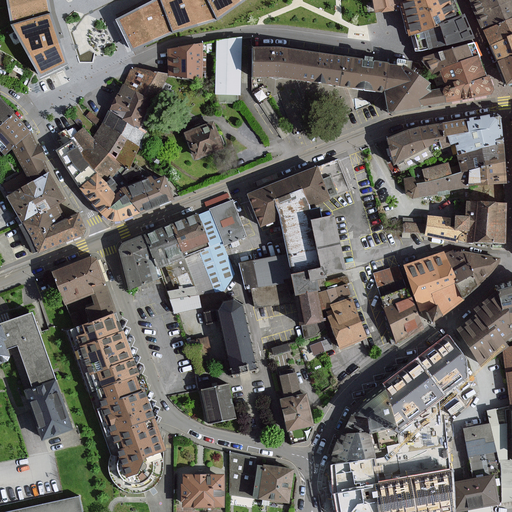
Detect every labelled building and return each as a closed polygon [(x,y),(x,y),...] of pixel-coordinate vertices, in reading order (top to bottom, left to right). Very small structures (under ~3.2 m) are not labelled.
[(8,0),(13,25),(49,15),(45,0),(8,0)] [(159,0),(154,0),(117,19),(132,50),(172,33),(159,0)] [(206,0),(159,0),(172,33),(217,20),(206,0)] [(206,0),(217,20),(245,0),(206,0)] [(373,0),(376,12),(394,10),(392,0),(373,0)] [(409,0),(406,1),(401,3),(410,34),(440,25),(439,23),(457,18),(455,12),(458,11),(458,9),(454,0),(409,0)] [(477,14),(481,23),(484,29),(511,17),(511,0),(470,0),(472,2),(477,14)] [(49,15),(13,25),(41,77),(67,64),(58,41),(49,15)] [(410,34),(416,51),(422,51),(432,48),(474,38),(463,15),(457,18),(439,23),(440,25),(410,34)] [(511,17),(484,29),(486,34),(491,44),(511,35),(511,17)] [(511,35),(491,44),(499,60),(511,55),(511,35)] [(239,92),(241,38),(219,41),(218,92),(239,92)] [(433,74),(440,71),(479,55),(476,49),(474,43),(424,57),(423,62),(433,74)] [(200,79),(202,44),(169,50),(170,74),(200,79)] [(385,62),(280,48),(254,47),(254,76),(277,76),(322,83),(360,88),(381,91),(385,92),(387,75),(389,65),(389,63),(385,62)] [(480,61),(479,55),(440,71),(447,88),(485,77),(482,67),(480,61)] [(511,55),(499,60),(508,82),(511,81),(511,55)] [(404,65),(403,67),(389,65),(387,75),(385,92),(386,98),(387,105),(389,112),(421,106),(447,102),(444,89),(431,91),(426,88),(430,83),(404,65)] [(167,76),(135,69),(132,71),(124,84),(137,91),(153,101),(167,76)] [(485,77),(447,88),(444,89),(447,102),(453,101),(491,94),(494,89),(493,88),(489,76),(485,77)] [(119,95),(109,111),(122,118),(138,128),(153,101),(137,91),(124,84),(119,95)] [(0,98),(0,124),(13,113),(0,98)] [(145,132),(138,128),(122,118),(109,111),(102,124),(138,144),(145,132)] [(0,148),(5,154),(12,147),(29,132),(13,113),(0,124),(0,148)] [(459,145),(456,146),(458,155),(503,143),(501,117),(495,114),(485,116),(465,118),(467,122),(469,132),(448,136),(451,144),(458,142),(459,145)] [(467,122),(465,118),(443,123),(448,136),(469,132),(467,122)] [(185,133),(195,158),(223,147),(213,122),(185,133)] [(426,147),(448,136),(443,123),(419,127),(409,131),(389,139),(395,163),(397,162),(402,171),(431,155),(426,147)] [(140,146),(138,144),(102,124),(94,139),(123,162),(129,167),(140,146)] [(106,183),(123,162),(94,139),(83,129),(75,136),(86,150),(82,155),(97,172),(106,183)] [(12,147),(24,169),(43,159),(46,158),(39,145),(36,146),(29,132),(12,147)] [(79,187),(97,172),(82,155),(73,140),(57,151),(79,187)] [(458,155),(463,172),(469,171),(486,166),(505,162),(503,143),(458,155)] [(50,173),(43,159),(24,169),(31,183),(50,173)] [(261,225),(281,217),(306,207),(329,198),(349,190),(337,160),(317,168),(249,195),(261,225)] [(468,186),(488,184),(506,182),(505,162),(486,166),(469,171),(468,186)] [(447,163),(423,169),(427,182),(451,175),(447,163)] [(404,179),(406,194),(413,198),(438,193),(439,196),(449,194),(449,191),(468,186),(469,171),(463,172),(451,175),(427,182),(416,184),(413,178),(404,179)] [(121,190),(115,194),(106,183),(97,172),(79,187),(82,190),(106,217),(109,219),(114,221),(118,221),(123,220),(127,218),(140,213),(121,190)] [(57,204),(65,200),(50,173),(31,183),(8,195),(22,222),(43,211),(57,204)] [(17,175),(3,183),(9,193),(22,185),(17,175)] [(154,181),(152,178),(121,190),(140,213),(145,210),(162,204),(173,200),(164,177),(154,181)] [(245,236),(232,202),(209,211),(222,245),(245,236)] [(66,220),(57,204),(43,211),(49,228),(66,220)] [(422,237),(465,243),(465,241),(501,244),(504,207),(465,204),(464,209),(471,210),(470,221),(470,223),(464,223),(464,220),(425,217),(425,225),(404,224),(403,237),(409,238),(410,234),(422,235),(422,237)] [(289,255),(293,273),(294,278),(297,295),(301,294),(317,290),(326,289),(324,278),(327,278),(326,274),(344,270),(333,216),(309,221),(306,207),(281,217),(289,255)] [(84,233),(77,214),(66,220),(49,228),(43,211),(22,222),(39,251),(59,243),(84,233)] [(222,245),(209,211),(198,215),(209,242),(198,246),(216,292),(224,289),(234,274),(222,245)] [(209,242),(198,215),(170,225),(181,253),(198,246),(209,242)] [(170,225),(144,235),(152,255),(157,267),(165,264),(183,257),(181,253),(170,225)] [(146,256),(152,255),(144,235),(124,243),(121,249),(130,288),(152,280),(146,256)] [(498,260),(494,259),(452,251),(442,255),(449,272),(464,266),(474,289),(488,275),(498,262),(498,260)] [(401,268),(410,297),(414,305),(415,305),(418,312),(424,310),(425,312),(433,309),(428,295),(452,285),(451,282),(453,281),(449,272),(442,255),(441,253),(401,268)] [(247,288),(253,287),(294,278),(293,273),(289,255),(242,264),(247,288)] [(195,289),(183,257),(165,264),(176,291),(195,289)] [(116,313),(103,281),(96,260),(90,258),(70,265),(54,271),(66,303),(92,293),(96,305),(87,309),(91,322),(113,314),(116,313)] [(394,342),(421,331),(396,266),(373,275),(377,286),(386,310),(382,311),(394,342)] [(451,282),(452,285),(459,302),(474,289),(464,266),(449,272),(453,281),(451,282)] [(257,306),(301,297),(301,294),(297,295),(294,278),(253,287),(257,306)] [(511,330),(511,329),(511,282),(492,289),(493,295),(496,311),(504,310),(507,325),(510,325),(511,330)] [(347,284),(318,295),(322,311),(333,307),(332,304),(351,297),(347,284)] [(428,325),(459,302),(452,285),(428,295),(433,309),(425,312),(423,313),(428,325)] [(175,312),(200,306),(195,289),(176,291),(170,292),(175,312)] [(322,311),(318,295),(317,290),(301,294),(301,297),(307,323),(324,320),(322,311)] [(500,345),(511,337),(511,330),(510,325),(507,325),(504,310),(496,311),(493,295),(471,311),(475,317),(455,332),(479,365),(502,348),(500,345)] [(351,297),(332,304),(333,307),(334,311),(328,313),(341,347),(366,338),(351,297)] [(222,303),(219,307),(216,312),(207,314),(209,322),(218,320),(231,377),(237,375),(243,374),(246,373),(247,373),(256,371),(242,312),(241,307),(236,304),(232,301),(227,302),(222,303)] [(6,350),(17,346),(33,388),(25,391),(43,439),(73,428),(55,380),(31,313),(0,325),(0,324),(0,364),(11,361),(6,350)] [(78,348),(120,333),(113,314),(91,322),(71,329),(78,348)] [(318,335),(325,327),(324,320),(307,323),(302,324),(305,339),(318,335)] [(88,375),(92,373),(132,359),(122,332),(120,333),(78,348),(88,375)] [(313,352),(333,347),(331,337),(311,341),(313,352)] [(189,358),(211,352),(206,338),(185,344),(189,358)] [(272,349),(274,356),(288,352),(286,345),(272,349)] [(509,405),(508,407),(511,406),(511,347),(502,350),(506,375),(504,375),(509,405)] [(137,374),(132,359),(92,373),(98,388),(104,405),(143,391),(137,374)] [(289,431),(292,444),(307,441),(313,426),(307,394),(301,396),(296,373),(281,377),(286,399),(280,400),(287,432),(289,431)] [(203,391),(209,422),(234,416),(228,385),(203,391)] [(154,418),(144,391),(143,391),(104,405),(101,406),(112,434),(154,418)] [(348,419),(363,422),(365,435),(366,436),(379,434),(380,440),(377,441),(379,449),(397,445),(394,428),(389,429),(382,392),(348,419)] [(112,434),(104,436),(111,455),(110,458),(109,464),(109,470),(110,475),(112,479),(114,483),(117,486),(122,490),(126,492),(132,493),(137,493),(142,492),(146,491),(151,489),(154,486),(157,484),(159,481),(161,477),(162,474),(163,470),(163,468),(163,464),(163,460),(162,458),(160,453),(166,451),(154,418),(112,434)] [(348,419),(342,436),(365,435),(363,422),(348,419)] [(474,480),(448,485),(450,511),(459,511),(495,505),(489,478),(487,478),(482,453),(492,451),(486,426),(463,431),(474,480)] [(330,467),(370,459),(366,436),(365,435),(342,436),(330,467)] [(229,454),(229,495),(250,498),(249,499),(285,505),(290,472),(260,468),(259,469),(252,468),(254,460),(229,454)] [(450,511),(448,485),(446,472),(375,483),(370,459),(330,467),(336,511),(450,511)] [(185,506),(223,506),(223,476),(184,476),(185,506)] [(78,511),(75,496),(0,511),(78,511)]
